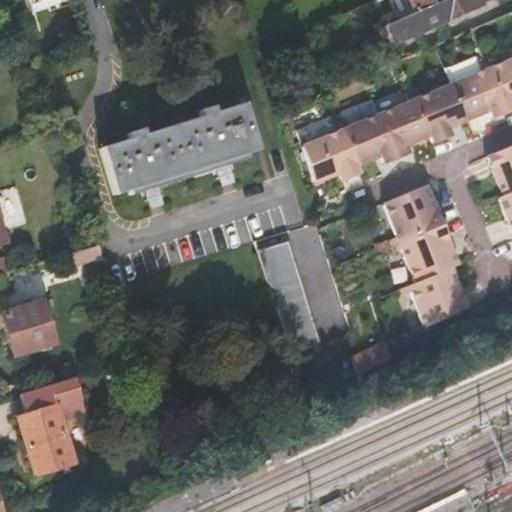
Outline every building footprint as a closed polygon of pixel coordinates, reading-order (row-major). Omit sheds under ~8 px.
[(435,5),(432,0),(412,0),(418,13),(435,5)] [(446,0),(445,1),(435,5),(418,13),(413,15),(418,23),(438,15),(442,23),(483,5),(494,0),(493,0),(446,0)] [(418,23),(413,15),(387,26),(394,44),(484,6),(483,5),(442,23),(438,15),(418,23)] [(485,75),(511,64),(511,60),(492,69),(489,62),(481,66),(485,75)] [(511,64),(485,75),(503,116),(511,112),(511,106),(511,105),(511,104),(511,64)] [(448,91),(485,75),(481,66),(478,67),(480,73),(447,88),(448,91)] [(485,75),(448,91),(462,125),(486,115),(489,121),(503,116),(485,75)] [(414,106),(448,91),(447,88),(419,99),(416,92),(410,95),(414,106)] [(448,91),(414,106),(427,139),(431,146),(448,139),(445,132),(462,125),(448,91)] [(377,121),(414,106),(410,95),(403,97),(405,104),(375,117),(377,121)] [(341,137),(377,121),(375,117),(373,118),(367,104),(339,115),(342,122),(336,125),(341,137)] [(112,197),(141,188),(154,184),(213,166),(225,163),(254,153),(240,106),(212,116),(209,109),(195,113),(198,120),(141,138),(139,131),(125,135),(127,142),(98,151),(112,197)] [(414,106),(377,121),(394,162),(406,157),(403,150),(427,139),(414,106)] [(298,154),(341,137),(336,125),(329,128),(326,120),(293,134),(299,148),(296,149),(298,154)] [(377,121),(341,137),(355,170),(375,161),(379,168),(394,162),(377,121)] [(341,137),(298,154),(312,188),(336,177),(339,184),(358,176),(355,170),(341,137)] [(511,148),(493,157),(507,196),(511,194),(511,148)] [(507,196),(493,157),(485,160),(500,199),(507,196)] [(230,177),(225,163),(213,166),(218,180),(230,177)] [(158,199),(154,184),(141,188),(146,203),(158,199)] [(391,249),(442,229),(426,189),(381,207),(395,239),(388,242),(391,249)] [(511,209),(507,196),(500,199),(496,200),(511,238),(511,209)] [(361,275),(347,229),(326,237),(341,282),(361,275)] [(458,266),(442,229),(391,249),(394,255),(400,252),(414,284),(451,270),(458,266)] [(268,279),(278,275),(275,266),(287,262),(281,243),(258,249),(268,279)] [(102,263),(98,249),(64,258),(68,273),(102,263)] [(0,276),(6,275),(8,274),(4,258),(0,258),(0,276)] [(467,308),(451,270),(414,284),(398,291),(400,297),(410,294),(425,328),(467,308)] [(285,299),(278,275),(268,279),(276,302),(285,299)] [(7,336),(47,324),(44,311),(52,309),(50,301),(0,316),(7,336)] [(294,308),(306,346),(336,337),(324,301),(294,308)] [(378,328),(371,305),(359,309),(367,332),(378,328)] [(47,324),(7,336),(13,357),(53,345),(47,324)] [(354,374),(388,359),(384,345),(350,359),(352,368),(354,374)] [(327,387),(354,374),(352,368),(349,363),(323,376),(327,387)] [(129,364),(100,372),(103,384),(132,375),(129,364)] [(72,380),(17,395),(24,417),(16,419),(33,476),(72,466),(60,424),(83,416),(72,380)]
